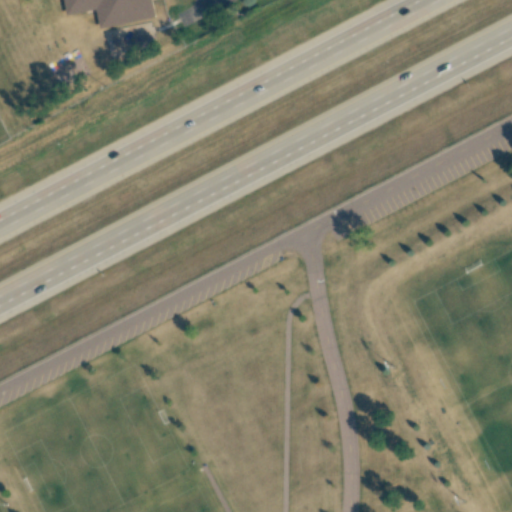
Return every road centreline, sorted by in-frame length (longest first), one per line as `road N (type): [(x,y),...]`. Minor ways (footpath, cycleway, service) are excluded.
road 1 (residential): [(511,103),(330,198),(312,237),(250,239),(0,370),(349,472),(312,237)]
road 2 (motorway): [(0,300),(511,32)]
road 3 (motorway): [(427,0),(0,223)]
